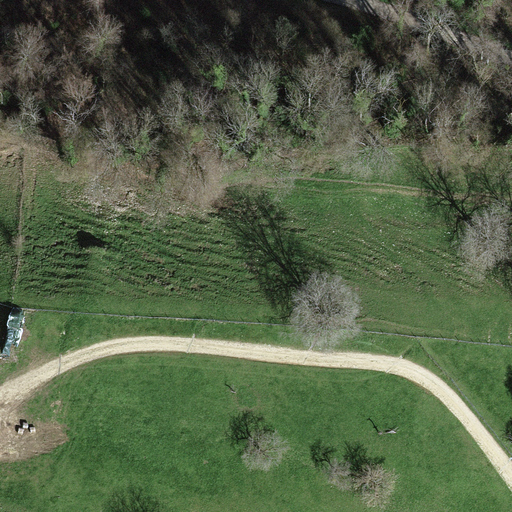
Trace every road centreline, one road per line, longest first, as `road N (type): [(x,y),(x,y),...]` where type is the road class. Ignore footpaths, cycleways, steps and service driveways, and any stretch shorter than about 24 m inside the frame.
road 1 (track): [(511,479),(427,382),(366,360),(111,344),(0,397)]
road 2 (unclassified): [(355,0),(511,61)]
